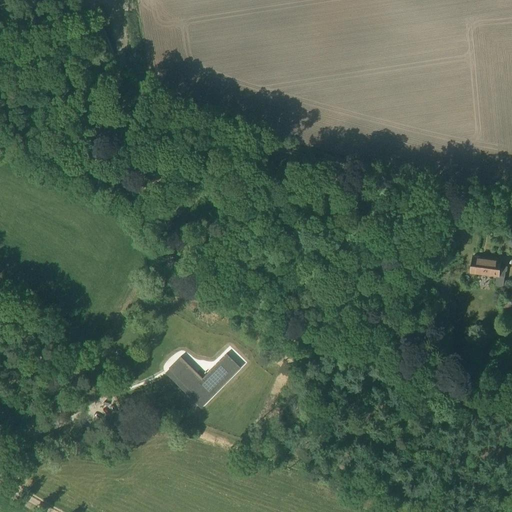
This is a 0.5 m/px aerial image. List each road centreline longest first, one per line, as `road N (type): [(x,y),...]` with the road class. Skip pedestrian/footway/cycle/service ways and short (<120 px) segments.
road 1 (track): [(511,201),(282,141),(195,109),(142,75),(101,34),(84,0)]
road 2 (track): [(226,123),(204,186),(191,301),(175,355),(146,382),(0,444)]
